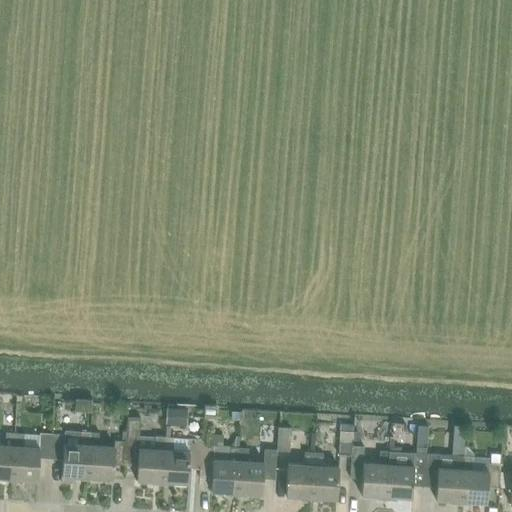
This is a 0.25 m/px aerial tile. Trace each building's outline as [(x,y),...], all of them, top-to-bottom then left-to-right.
[(126,442),(125,465),(137,466),(136,480),(152,480),(152,484),(161,485),(164,437),(156,437),(139,436),(140,418),(127,418),(126,442)] [(278,427),(276,451),(289,452),(291,428),(278,427)] [(340,431),(339,455),(351,455),(352,446),(352,441),(352,432),(340,431)] [(52,434),(50,459),(62,459),(61,482),(72,483),(74,479),(87,480),(89,432),(80,432),(80,445),(63,444),(64,435),(52,434)] [(89,432),(87,480),(96,481),(97,477),(112,478),(113,464),(125,465),(126,442),(114,441),(114,447),(98,446),(99,433),(89,432)] [(0,445),(0,477),(2,477),(1,481),(11,482),(15,434),(6,433),(5,446),(0,445)] [(15,434),(11,482),(21,482),(22,478),(37,479),(39,458),(50,459),(52,434),(40,433),(39,448),(23,447),(24,434),(15,434)] [(164,437),(161,485),(171,486),(171,482),(187,483),(188,468),(200,469),(201,446),(202,439),(190,439),(189,451),(173,450),(174,438),(170,437),(165,437),(164,437)] [(200,469),(200,478),(211,478),(211,490),(226,491),(226,495),(236,496),(239,448),(229,447),(205,446),(201,446),(200,469)] [(351,455),(350,478),(362,479),(361,494),(376,495),(376,499),(385,500),(386,500),(389,452),(380,451),(379,464),(363,463),(364,447),(352,446),(351,455)] [(239,448),(236,496),(246,497),(246,493),(261,493),(262,478),(274,479),(275,463),(276,450),(264,449),(263,462),(247,461),(248,449),(239,448)] [(287,464),(285,495),(301,496),(300,500),(310,501),(314,453),(304,452),(304,465),(287,464)] [(389,452),(386,500),(395,500),(396,496),(411,497),(412,486),(424,486),(426,454),(389,452)] [(314,453),(310,501),(320,501),(321,497),(336,498),(338,467),(322,466),(323,453),(314,453)] [(426,454),(424,486),(436,487),(435,499),(451,500),(451,504),(461,504),(464,456),(426,454)] [(464,456),(461,504),(470,505),(470,501),(486,502),(487,487),(499,488),(500,471),(499,471),(500,464),(489,464),(488,471),(472,470),(472,457),(464,456)] [(500,471),(499,488),(511,488),(510,504),(511,504),(511,472),(500,471)]
